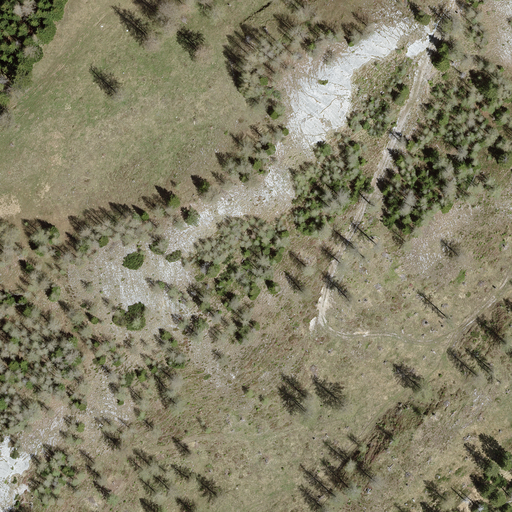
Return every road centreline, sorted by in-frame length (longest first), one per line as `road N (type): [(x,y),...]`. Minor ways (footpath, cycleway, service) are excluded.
road 1 (track): [(511,271),(443,342),(327,332),(317,314),(454,0)]
road 2 (track): [(443,342),(426,376),(379,409),(334,464),(244,511)]
road 3 (track): [(118,0),(46,86),(0,124)]
